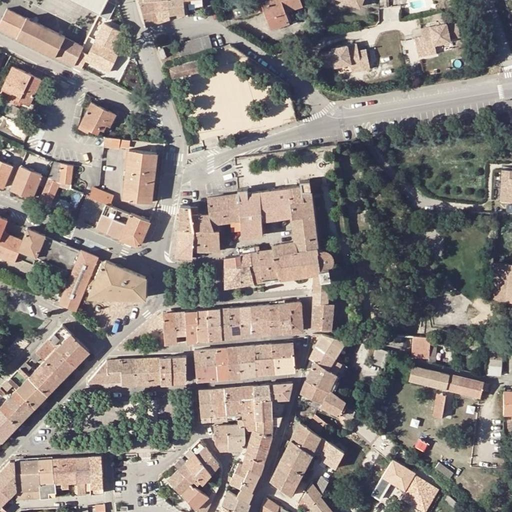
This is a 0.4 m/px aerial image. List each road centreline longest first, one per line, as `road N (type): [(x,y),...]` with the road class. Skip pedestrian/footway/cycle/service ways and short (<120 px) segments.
road 1 (residential): [(0,42),(156,121),(172,121)]
road 2 (unclassified): [(326,127),(511,90)]
road 3 (unknown): [(354,121),(423,199),(490,206)]
road 4 (residential): [(170,180),(238,150),(326,127)]
road 5 (residential): [(153,251),(126,252),(0,198)]
road 6 (residential): [(326,127),(303,89),(210,23)]
road 7 (residential): [(0,460),(107,349)]
road 8 (residential): [(0,285),(62,311),(107,349)]
road 9 (residential): [(107,349),(157,304),(161,270),(153,251)]
